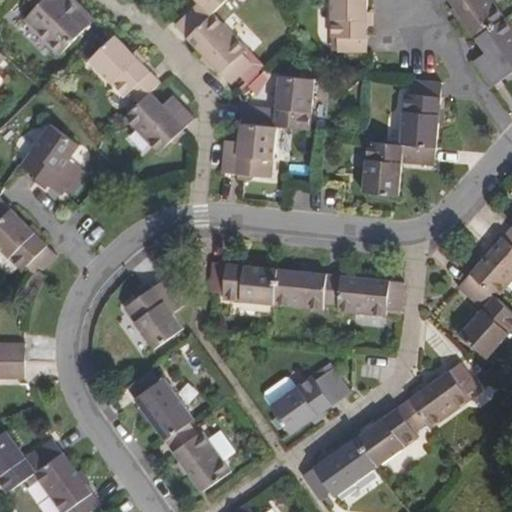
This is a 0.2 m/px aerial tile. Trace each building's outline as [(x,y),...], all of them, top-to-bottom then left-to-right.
[(32,0),(38,6),(26,18),(61,53),(92,23),(69,0),(32,0)] [(188,38),(213,14),(227,0),(194,0),(197,3),(175,25),(180,30),(188,38)] [(331,0),(331,37),(338,38),(338,51),(367,52),(367,18),(367,0),(331,0)] [(476,39),(504,19),(491,0),(449,0),(459,14),(476,39)] [(213,14),(188,38),(215,67),(232,84),(252,64),(243,55),(248,49),(213,14)] [(511,30),(504,19),(476,39),(485,53),(473,62),(490,87),(508,75),(511,72),(511,30)] [(142,103),(153,93),(162,83),(142,63),(117,37),(92,61),(127,98),(132,94),(142,103)] [(242,123),(278,128),(309,131),(316,81),(280,76),(275,110),(245,106),(244,115),(242,123)] [(398,143),(436,147),(440,109),(442,83),(412,79),(410,93),(403,92),(398,143)] [(153,93),(142,103),(128,117),(162,152),(181,133),(196,119),(187,110),(175,97),(165,106),(153,93)] [(278,128),(242,123),(239,142),(226,141),(222,173),(236,175),(271,179),(278,128)] [(66,190),(80,169),(70,162),(81,147),(51,125),(23,165),(50,185),(63,195),(66,190)] [(436,147),(398,143),(366,139),(361,191),(396,195),(397,181),(399,161),(434,165),(436,147)] [(86,173),(80,169),(66,190),(72,194),(86,173)] [(0,219),(11,209),(6,203),(0,196),(0,219)] [(11,209),(0,219),(0,247),(21,270),(25,265),(35,276),(56,256),(46,245),(11,209)] [(511,227),(494,248),(471,273),(496,297),(511,279),(511,227)] [(275,304),(279,269),(237,265),(214,263),(211,292),(225,293),(224,299),(275,304)] [(279,269),(275,304),(324,310),(324,303),(338,304),(341,275),(321,273),(279,269)] [(511,311),(496,297),(471,273),(465,281),(459,288),(482,309),(461,333),(487,357),(511,329),(511,311)] [(341,275),(338,304),(338,311),(385,316),(386,308),(400,310),(403,281),(380,279),(341,275)] [(156,349),(184,329),(171,312),(182,303),(165,279),(144,294),(126,307),(156,349)] [(0,360),(27,361),(27,352),(27,343),(0,342),(0,360)] [(27,361),(0,360),(0,377),(27,378),(27,370),(27,361)] [(409,400),(426,423),(430,429),(471,400),(467,394),(478,386),(460,362),(437,379),(409,400)] [(152,422),(166,443),(190,426),(195,423),(164,380),(159,383),(152,372),(128,388),(152,422)] [(272,407),(293,436),(336,404),(345,397),(328,374),(315,383),(311,378),(272,407)] [(426,423),(409,400),(385,417),(356,437),(377,466),(418,437),(415,432),(426,423)] [(197,437),(190,426),(166,443),(185,470),(202,493),(231,473),(203,433),(197,437)] [(0,479),(7,489),(33,471),(63,450),(58,443),(54,437),(27,455),(9,429),(0,435),(0,479)] [(377,466),(356,437),(337,452),(303,476),(321,500),(333,491),(336,496),(377,466)] [(63,450),(33,471),(60,511),(67,511),(70,510),(71,511),(90,511),(101,505),(95,497),(63,450)]
